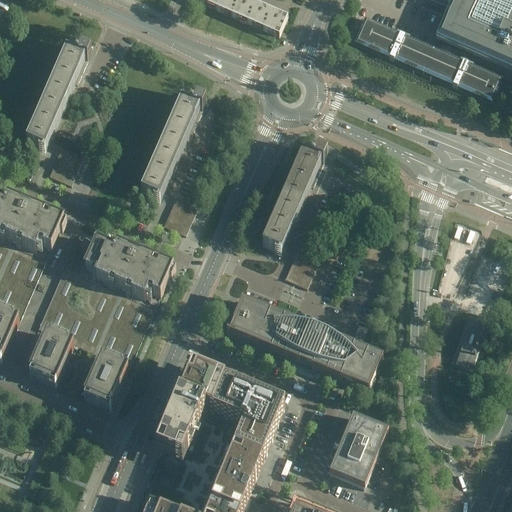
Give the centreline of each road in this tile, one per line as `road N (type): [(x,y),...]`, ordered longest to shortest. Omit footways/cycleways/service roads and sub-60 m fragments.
road 1 (unclassified): [(313,306),(341,239),(378,253),(348,327)]
road 2 (secondary): [(420,417),(426,240)]
road 3 (residential): [(152,244),(0,179)]
road 4 (unclassified): [(214,261),(280,115)]
road 5 (tertiary): [(457,154),(315,92)]
road 6 (residential): [(134,444),(0,385)]
road 7 (unclassified): [(310,401),(178,344)]
road 8 (residential): [(152,244),(209,113)]
road 9 (tertiary): [(308,111),(436,168)]
